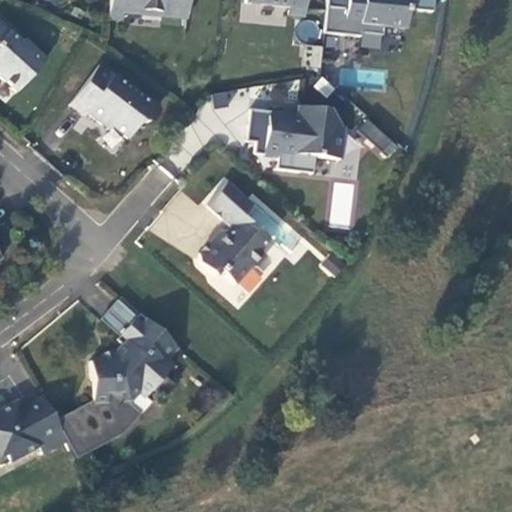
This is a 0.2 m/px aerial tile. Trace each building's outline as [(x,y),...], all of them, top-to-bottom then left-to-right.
[(109,0),(108,20),(122,22),(123,8),(161,12),(161,15),(186,18),(187,0),(109,0)] [(304,17),(305,0),(243,0),(243,3),(287,8),(286,15),(304,17)] [(325,0),(322,34),(359,37),(360,33),(381,36),(382,26),(404,29),(406,11),(431,13),(432,0),(325,0)] [(299,39),(318,37),(315,20),(297,23),(299,39)] [(45,60),(23,40),(20,42),(0,24),(0,78),(16,93),(45,60)] [(98,65),(68,105),(82,116),(85,113),(108,130),(111,127),(127,139),(137,125),(146,123),(157,109),(98,65)] [(248,110),(244,142),(253,143),(252,155),(290,159),(291,154),(339,160),(343,128),(326,126),(327,111),(295,107),(295,115),(293,129),(277,128),(279,114),(248,110)] [(295,115),(279,114),(277,128),(293,129),(295,115)] [(354,135),(389,156),(398,142),(363,120),(354,135)] [(251,207),(225,184),(205,207),(229,229),(217,243),(209,244),(198,256),(198,264),(213,277),(218,272),(233,286),(248,269),(255,268),(264,258),(258,252),(267,241),(241,218),(251,207)] [(99,320),(118,337),(134,318),(116,302),(99,320)] [(128,401),(137,391),(144,397),(151,389),(162,399),(173,386),(162,377),(169,369),(162,363),(175,348),(138,314),(134,318),(118,337),(114,341),(121,346),(113,355),(116,358),(110,364),(102,365),(102,361),(89,362),(91,401),(54,421),(65,442),(75,461),(122,435),(139,416),(122,401),(128,401)] [(41,455),(65,442),(54,421),(41,398),(18,410),(14,403),(0,410),(0,454),(5,456),(8,463),(37,447),(41,455)] [(0,466),(1,467),(8,463),(5,456),(0,454),(0,466)]
